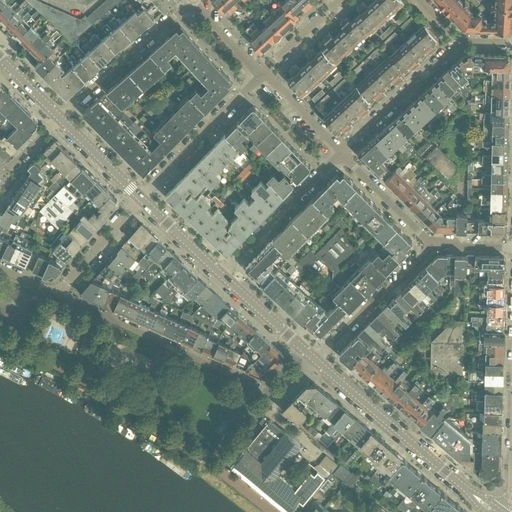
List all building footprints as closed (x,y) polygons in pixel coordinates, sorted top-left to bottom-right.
[(0,8),(0,17),(3,21),(20,4),(16,0),(12,5),(7,1),(0,8)] [(0,0),(0,8),(7,1),(8,0),(0,0)] [(3,21),(11,29),(23,17),(19,13),(29,2),(27,0),(24,0),(23,1),(20,4),(3,21)] [(41,13),(42,15),(46,4),(36,0),(34,7),(37,9),(41,13)] [(107,0),(105,0),(103,3),(109,10),(113,6),(107,0)] [(122,10),(128,16),(139,30),(139,29),(141,30),(143,27),(143,26),(146,23),(147,24),(154,18),(151,15),(161,6),(164,9),(174,0),(158,0),(150,7),(147,10),(144,6),(138,12),(130,3),(125,7),(122,10)] [(238,14),(224,0),(212,0),(223,11),(226,8),(235,16),(238,14)] [(224,0),(238,14),(241,10),(233,1),(234,0),(224,0)] [(281,12),(277,15),(288,27),(295,20),(276,0),(273,3),(281,12)] [(276,0),(295,20),(298,17),(294,12),(297,9),(288,0),(285,0),(284,1),(282,0),(276,0)] [(288,0),(297,9),(301,5),(306,10),(309,7),(301,0),(288,0)] [(377,0),(374,3),(386,16),(394,8),(386,0),(377,0)] [(386,0),(394,8),(403,0),(402,0),(386,0)] [(451,0),(443,8),(454,19),(467,8),(465,6),(469,3),(466,0),(463,0),(462,2),(459,0),(451,0)] [(363,1),(360,5),(377,24),(386,16),(374,3),(369,8),(363,1)] [(103,3),(98,6),(105,13),(109,10),(103,3)] [(47,19),(52,7),(46,4),(42,15),(47,19)] [(476,13),(475,15),(461,27),(464,30),(511,31),(511,28),(511,22),(495,21),(486,21),(486,17),(481,17),(481,15),(480,13),(485,8),(482,4),(474,11),(476,13)] [(362,14),(358,19),(357,19),(369,31),(377,24),(360,5),(356,8),(362,14)] [(98,6),(94,10),(101,17),(105,13),(98,6)] [(496,9),(495,21),(511,22),(511,7),(486,6),(487,9),(496,9)] [(47,19),(49,21),(52,24),(58,9),(52,7),(47,19)] [(454,19),(461,27),(475,15),(473,14),(467,8),(454,19)] [(11,29),(18,36),(41,13),(37,9),(31,16),(27,12),(23,17),(11,29)] [(58,9),(52,24),(56,29),(63,12),(58,9)] [(267,9),(263,13),(282,32),(288,27),(277,15),(274,18),(267,9)] [(94,10),(90,13),(97,20),(101,17),(94,10)] [(120,17),(117,20),(131,37),(131,36),(133,37),(135,34),(135,33),(139,30),(128,16),(122,10),(117,14),(120,17)] [(406,11),(401,16),(404,19),(409,14),(406,11)] [(60,33),(61,33),(69,14),(63,12),(56,29),(57,29),(60,33)] [(18,36),(26,44),(38,32),(34,28),(39,23),(40,25),(43,22),(47,19),(42,15),(41,13),(18,36)] [(90,13),(86,17),(92,24),(97,20),(90,13)] [(268,24),(264,28),(274,39),(275,39),(282,33),(282,32),(263,13),(259,16),(268,24)] [(61,33),(65,38),(75,17),(69,14),(61,33)] [(85,15),(80,19),(80,27),(84,31),(92,24),(86,17),(85,15)] [(404,19),(401,16),(395,21),(398,24),(404,19)] [(411,16),(406,21),(409,24),(414,19),(411,16)] [(75,17),(65,38),(70,43),(84,31),(80,27),(80,19),(75,17)] [(115,27),(112,30),(123,43),(124,43),(125,43),(128,41),(128,40),(131,37),(117,20),(114,17),(110,21),(115,27)] [(347,17),(343,20),(361,39),(369,31),(357,19),(358,19),(356,17),(351,21),(347,17)] [(344,28),(339,32),(352,47),(361,39),(343,20),(339,24),(344,28)] [(38,32),(26,44),(31,49),(34,52),(57,29),(56,29),(52,24),(49,21),(46,24),(48,27),(41,35),(38,32)] [(409,24),(406,21),(401,26),(404,29),(409,24)] [(253,22),(249,26),(267,46),(274,39),(264,28),(261,31),(253,22)] [(108,34),(104,37),(116,50),(117,50),(120,48),(120,46),(123,43),(112,30),(106,24),(104,25),(102,28),(108,34)] [(424,24),(416,32),(434,51),(437,48),(432,41),(437,37),(424,24)] [(267,46),(249,26),(246,28),(254,37),(250,40),(261,52),(267,46)] [(161,44),(171,54),(176,49),(173,45),(186,33),(180,27),(170,36),(169,36),(170,36),(161,44)] [(34,52),(41,59),(58,43),(54,39),(60,33),(57,29),(34,52)] [(330,33),(326,36),(344,55),(352,47),(339,32),(334,37),(330,33)] [(395,32),(389,37),(392,40),(397,35),(395,32)] [(416,32),(407,39),(419,53),(424,48),(430,54),(434,51),(416,32)] [(173,45),(176,49),(184,57),(197,45),(189,36),(188,36),(186,33),(173,45)] [(90,38),(96,44),(107,57),(111,54),(112,55),(115,52),(115,51),(116,50),(104,37),(101,40),(95,34),(92,36),(90,38)] [(322,48),(323,50),(335,63),(344,55),(326,36),(322,39),(327,44),(322,48)] [(70,43),(69,44),(81,58),(92,71),(95,68),(97,68),(99,66),(99,64),(88,51),(85,54),(79,48),(77,50),(73,45),(79,40),(78,40),(78,39),(76,37),(70,43)] [(392,40),(389,37),(384,42),(387,45),(392,40)] [(407,39),(399,47),(417,66),(420,63),(415,57),(419,53),(407,39)] [(35,65),(43,73),(60,57),(57,54),(60,50),(59,49),(64,44),(60,40),(58,43),(41,59),(35,65)] [(82,45),(88,51),(99,64),(103,61),(105,61),(107,59),(107,58),(107,57),(96,44),(93,47),(87,41),(84,43),(82,45)] [(150,53),(164,68),(171,62),(167,57),(171,54),(161,44),(150,53)] [(184,57),(193,67),(206,55),(197,45),(184,57)] [(399,47),(391,55),(403,68),(407,64),(413,70),(417,66),(399,47)] [(313,48),(309,52),(327,71),(335,63),(323,50),(319,54),(313,48)] [(311,61),(307,66),(319,78),(327,71),(309,52),(306,55),(311,61)] [(142,61),(140,62),(154,78),(154,77),(158,81),(168,73),(164,69),(164,68),(150,53),(150,54),(142,61)] [(67,58),(74,66),(84,78),(87,75),(89,75),(92,73),(92,71),(81,58),(78,61),(72,54),(67,58)] [(472,72),(472,67),(473,54),(466,54),(464,55),(464,54),(459,59),(465,66),(464,72),(472,72)] [(483,67),(484,67),(510,68),(510,58),(511,57),(508,54),(508,55),(473,54),(472,67),(477,67),(478,67),(478,62),(483,62),(483,67)] [(43,73),(59,88),(63,74),(60,71),(64,67),(66,60),(61,55),(60,57),(43,73)] [(193,67),(203,78),(216,65),(206,55),(193,67)] [(391,55),(382,63),(400,82),(404,78),(400,74),(405,70),(403,68),(391,55)] [(468,76),(464,72),(465,66),(459,59),(449,69),(464,85),(468,81),(468,79),(466,77),(468,76)] [(63,74),(59,88),(64,93),(64,94),(65,94),(66,95),(67,94),(68,94),(85,78),(84,78),(74,66),(72,68),(66,60),(64,67),(65,67),(68,69),(63,74)] [(138,64),(129,72),(146,91),(152,86),(148,82),(154,78),(140,62),(138,64)] [(382,63),(374,71),(388,86),(392,81),(396,85),(400,82),(382,63)] [(296,64),(292,67),(310,86),(319,78),(307,66),(302,70),(296,64)] [(203,78),(210,85),(213,82),(223,73),(216,65),(203,78)] [(310,86),(292,67),(289,71),(295,77),(290,81),(301,94),(310,86)] [(492,72),(492,76),(510,77),(510,76),(510,68),(484,67),(484,72),(492,72)] [(449,69),(442,75),(460,94),(462,96),(468,90),(464,85),(449,69)] [(374,71),(365,79),(383,98),(387,94),(383,90),(388,86),(374,71)] [(146,91),(129,72),(121,79),(118,81),(132,97),(138,92),(141,96),(146,91)] [(223,73),(213,82),(222,91),(232,82),(223,73),(224,73),(223,73)] [(442,75),(437,80),(449,93),(451,91),(457,97),(460,94),(442,75)] [(483,80),(483,85),(510,85),(510,77),(492,76),(492,80),(483,80)] [(344,78),(339,83),(342,87),(347,82),(344,78)] [(365,79),(357,86),(369,99),(369,100),(370,101),(375,97),(379,101),(383,98),(365,79)] [(437,80),(429,87),(448,108),(452,112),(456,108),(452,104),(451,102),(447,98),(450,95),(449,93),(437,80)] [(116,100),(121,106),(132,97),(118,81),(116,83),(107,91),(116,100)] [(166,81),(161,85),(167,91),(172,87),(166,81)] [(186,81),(180,86),(184,89),(189,84),(186,81)] [(210,85),(206,89),(215,98),(222,92),(222,91),(213,82),(210,85)] [(342,87),(339,83),(333,88),(336,92),(342,87)] [(167,91),(161,85),(161,84),(157,87),(164,94),(167,92),(167,91)] [(0,103),(10,93),(3,85),(0,88),(0,103)] [(486,90),(485,94),(510,95),(510,85),(483,85),(483,90),(486,90)] [(357,86),(348,94),(366,113),(370,110),(364,104),(369,100),(369,99),(357,86)] [(172,87),(167,91),(170,95),(171,96),(176,91),(172,87)] [(429,87),(422,94),(436,108),(440,105),(445,111),(448,108),(429,87)] [(197,89),(190,96),(200,105),(204,110),(215,98),(206,89),(201,94),(197,89)] [(164,94),(161,97),(164,100),(170,95),(167,91),(164,94)] [(0,103),(0,125),(5,131),(15,121),(20,126),(27,118),(29,119),(33,115),(10,93),(0,103)] [(83,112),(93,122),(107,108),(114,102),(105,93),(98,99),(83,112)] [(327,94),(322,99),(325,102),(330,97),(327,94)] [(348,94),(340,102),(352,115),(357,110),(362,117),(366,113),(348,94)] [(422,94),(415,100),(434,120),(438,117),(433,111),(436,108),(422,94)] [(483,94),(483,103),(509,103),(510,95),(485,94),(483,94)] [(178,104),(179,106),(194,120),(196,118),(204,110),(200,105),(190,96),(189,95),(182,103),(181,101),(178,104)] [(325,102),(322,99),(315,105),(316,107),(318,105),(320,107),(325,102)] [(429,130),(434,135),(441,128),(434,120),(415,100),(408,107),(422,121),(425,118),(428,121),(433,127),(429,130)] [(107,108),(93,122),(103,132),(124,112),(114,102),(107,108)] [(340,102),(332,109),(350,129),(353,125),(348,119),(352,115),(340,102)] [(463,109),(471,112),(471,106),(468,102),(463,109)] [(491,112),(492,112),(509,113),(509,103),(483,103),(483,108),(491,108),(491,112)] [(153,106),(148,111),(152,115),(157,110),(153,106)] [(179,106),(169,116),(184,130),(192,122),(194,120),(179,106)] [(252,107),(247,112),(257,121),(263,116),(255,107),(252,107)] [(408,107),(401,113),(422,135),(426,132),(418,124),(422,121),(408,107)] [(350,129),(332,109),(323,117),(335,131),(340,126),(346,132),(350,129)] [(124,112),(103,132),(113,142),(134,122),(124,112)] [(247,112),(236,123),(242,128),(245,125),(249,129),(248,129),(249,129),(257,121),(247,112)] [(477,119),(476,122),(483,122),(509,123),(509,119),(509,113),(492,112),(491,112),(484,112),(484,117),(483,117),(483,119),(477,119)] [(401,113),(394,120),(408,134),(411,131),(419,140),(423,136),(422,135),(401,113)] [(431,138),(427,141),(425,143),(414,153),(421,161),(426,156),(450,181),(451,179),(450,177),(457,170),(457,166),(438,147),(465,122),(457,114),(441,128),(434,135),(431,138)] [(0,140),(11,151),(37,124),(37,120),(33,115),(29,119),(27,118),(20,126),(15,121),(5,131),(8,133),(7,135),(0,127),(0,140)] [(169,116),(160,126),(175,140),(176,138),(184,130),(169,116)] [(254,138),(256,141),(272,126),(263,116),(257,121),(249,129),(254,135),(254,138)] [(394,120),(387,126),(411,152),(414,148),(404,137),(408,134),(394,120)] [(134,122),(113,142),(123,153),(144,131),(145,131),(140,126),(135,121),(134,122)] [(482,132),(492,132),(508,132),(509,125),(509,123),(483,122),(483,127),(482,127),(482,132)] [(236,123),(225,135),(240,150),(245,145),(246,143),(248,141),(244,138),(242,140),(240,137),(245,132),(242,128),(236,123)] [(152,149),(151,149),(159,157),(165,151),(164,150),(172,142),(173,142),(175,140),(160,126),(154,131),(161,139),(152,149)] [(261,146),(266,151),(282,136),(272,126),(256,141),(250,148),(254,152),(261,146)] [(412,153),(411,152),(387,126),(380,132),(394,147),(397,144),(408,156),(412,153)] [(144,131),(123,153),(133,162),(147,148),(149,146),(153,140),(144,131)] [(380,132),(373,139),(392,159),(396,156),(391,150),(394,147),(380,132)] [(480,136),(480,141),(509,141),(509,139),(508,139),(508,132),(492,132),(492,136),(485,136),(480,136)] [(225,135),(213,146),(229,162),(234,157),(238,160),(244,154),(240,150),(225,135)] [(266,151),(276,161),(292,146),(282,136),(266,151)] [(373,139),(366,146),(380,160),(383,157),(389,163),(392,159),(373,139)] [(0,152),(4,157),(11,151),(0,140),(0,152)] [(39,164),(42,167),(54,155),(53,154),(56,152),(57,153),(60,150),(59,150),(62,147),(59,145),(60,143),(57,140),(56,141),(55,140),(44,151),(48,155),(39,164)] [(491,146),(491,151),(508,151),(508,144),(509,141),(480,141),(477,141),(477,146),(491,146)] [(147,148),(133,162),(142,171),(143,173),(145,171),(159,157),(151,149),(152,149),(149,146),(147,148)] [(213,146),(206,154),(219,166),(223,162),(226,165),(229,162),(213,146)] [(287,170),(287,169),(301,156),(292,146),(276,161),(279,164),(282,164),(287,170)] [(358,155),(384,180),(392,173),(389,170),(380,160),(366,146),(358,152),(359,152),(359,154),(358,155)] [(54,161),(58,164),(68,154),(68,153),(68,151),(66,149),(64,149),(62,147),(59,150),(60,150),(57,153),(56,152),(53,154),(54,155),(42,167),(45,170),(54,161)] [(478,160),(482,160),(508,161),(508,158),(508,151),(491,151),(491,155),(478,155),(478,160)] [(54,182),(55,181),(67,169),(66,168),(69,165),(70,166),(73,163),(75,160),(73,158),(73,156),(71,154),(69,154),(68,154),(58,164),(62,168),(58,172),(57,171),(50,178),(54,182)] [(206,154),(198,163),(215,180),(220,175),(215,170),(219,166),(206,154)] [(287,170),(284,174),(294,184),(310,168),(310,165),(301,156),(287,169),(287,170)] [(67,182),(82,167),(81,167),(82,165),(80,163),(78,163),(75,160),(73,163),(70,166),(69,165),(66,168),(67,169),(55,181),(58,183),(63,178),(67,182)] [(484,170),(491,170),(508,170),(508,164),(508,161),(482,160),(482,165),(484,165),(484,170)] [(45,173),(41,168),(34,161),(28,167),(32,171),(29,174),(41,183),(46,179),(43,176),(45,173)] [(384,180),(390,187),(411,167),(412,165),(409,162),(403,169),(399,166),(399,167),(399,166),(392,173),(384,180)] [(198,163),(190,171),(203,183),(206,180),(211,184),(215,180),(198,163)] [(396,164),(389,170),(392,173),(399,166),(396,164)] [(67,217),(70,214),(73,211),(67,206),(73,200),(75,198),(77,196),(95,178),(84,168),(83,169),(82,167),(67,182),(62,187),(56,193),(50,199),(47,202),(44,206),(40,210),(58,228),(60,225),(67,217)] [(233,180),(236,183),(239,180),(241,183),(252,172),(247,167),(243,170),(241,168),(238,171),(240,173),(233,180)] [(390,187),(397,193),(408,182),(412,179),(408,175),(414,170),(411,167),(390,187)] [(481,179),(508,180),(508,177),(507,177),(508,170),(491,170),(491,174),(484,174),(484,176),(481,176),(481,179)] [(190,171),(181,179),(194,191),(196,193),(204,184),(203,183),(190,171)] [(267,179),(270,181),(283,195),(294,184),(284,174),(279,178),(273,172),(267,179)] [(337,174),(323,188),(327,192),(325,193),(328,196),(327,197),(332,201),(336,205),(340,201),(336,197),(332,193),(336,189),(335,188),(346,176),(343,173),(340,177),(337,174)] [(24,182),(42,193),(44,190),(39,186),(41,183),(29,174),(29,175),(26,177),(26,180),(24,182)] [(337,193),(354,210),(358,206),(359,207),(368,198),(346,176),(335,188),(336,189),(338,191),(337,193)] [(408,182),(397,193),(403,199),(424,179),(421,176),(418,179),(414,176),(412,179),(408,182)] [(77,196),(75,198),(78,195),(81,199),(80,200),(84,204),(103,186),(95,178),(77,196)] [(424,179),(403,199),(409,205),(420,194),(426,189),(423,185),(427,181),(425,178),(424,179)] [(180,207),(192,194),(194,191),(181,179),(166,195),(180,207)] [(491,184),(490,189),(507,189),(507,183),(508,183),(508,180),(481,179),(481,184),(491,184)] [(52,189),(52,190),(56,193),(62,187),(55,181),(54,182),(48,187),(52,189)] [(261,181),(256,185),(275,203),(283,195),(270,181),(266,186),(261,181)] [(37,200),(42,193),(24,182),(23,184),(20,185),(20,188),(19,189),(37,200)] [(220,193),(225,199),(235,189),(230,183),(220,193)] [(257,195),(253,199),(266,212),(275,203),(256,185),(252,190),(257,195)] [(89,214),(110,193),(103,186),(84,204),(83,205),(80,208),(84,212),(86,211),(89,214)] [(323,188),(313,199),(326,212),(333,206),(330,203),(332,201),(327,197),(328,196),(325,193),(327,192),(323,188)] [(409,205),(415,211),(437,190),(434,188),(429,192),(426,189),(420,194),(409,205)] [(490,203),(490,208),(507,209),(507,202),(507,199),(479,198),(471,198),(472,188),(467,188),(467,202),(481,203),(490,203)] [(15,195),(15,196),(27,204),(32,207),(35,204),(37,200),(19,189),(18,191),(16,192),(15,195)] [(479,193),(479,198),(507,199),(507,196),(507,189),(490,189),(490,194),(479,193)] [(49,193),(47,197),(50,199),(56,193),(52,190),(49,193)] [(415,211),(421,218),(433,206),(430,204),(440,193),(437,190),(415,211)] [(67,206),(73,211),(83,220),(93,228),(94,229),(100,223),(101,224),(104,220),(103,219),(116,204),(118,204),(118,199),(116,199),(110,193),(89,214),(86,211),(84,212),(80,208),(77,205),(76,204),(73,200),(67,206)] [(180,207),(187,215),(206,197),(201,193),(196,198),(192,194),(180,207)] [(466,231),(467,215),(467,213),(457,213),(457,206),(453,206),(453,199),(457,199),(457,197),(453,193),(450,196),(452,198),(447,203),(448,204),(448,209),(447,231),(466,231)] [(212,198),(221,206),(224,203),(215,195),(212,198)] [(12,201),(10,203),(28,214),(29,215),(33,209),(32,208),(32,207),(27,204),(15,196),(12,198),(12,201)] [(187,215),(197,224),(210,211),(209,210),(212,207),(208,203),(210,201),(206,197),(187,215)] [(244,198),(240,202),(258,220),(266,212),(253,199),(249,203),(244,198)] [(354,210),(365,220),(369,217),(378,208),(368,198),(359,207),(358,206),(354,210)] [(313,199),(304,207),(319,221),(327,213),(326,212),(313,199)] [(240,212),(237,215),(250,228),(258,220),(240,202),(235,207),(240,212)] [(30,216),(29,215),(10,203),(9,205),(6,207),(6,209),(5,210),(18,218),(20,215),(27,220),(30,216)] [(421,218),(428,224),(445,207),(445,206),(443,204),(436,210),(433,206),(421,218)] [(434,231),(447,231),(448,209),(445,206),(445,207),(428,224),(434,231)] [(223,212),(228,217),(233,212),(228,207),(223,212)] [(304,207),(293,219),(307,233),(319,221),(304,207)] [(197,224),(205,231),(222,213),(218,208),(213,213),(210,211),(197,224)] [(365,220),(375,230),(379,226),(379,227),(388,218),(378,208),(369,217),(365,220)] [(484,215),(484,219),(507,220),(507,209),(490,208),(484,208),(484,215)] [(26,224),(18,218),(5,210),(3,213),(0,211),(0,221),(9,226),(11,222),(24,228),(26,224)] [(79,221),(76,224),(87,234),(88,234),(90,234),(92,232),(91,230),(93,228),(83,220),(73,211),(70,214),(72,216),(79,221)] [(207,234),(214,240),(227,227),(226,226),(222,223),(224,221),(226,223),(230,219),(228,217),(227,218),(222,213),(205,231),(207,233),(207,234)] [(233,222),(229,226),(241,237),(250,228),(237,215),(231,221),(233,222)] [(467,215),(466,231),(504,232),(504,233),(506,230),(506,221),(507,221),(507,220),(484,219),(478,219),(478,215),(467,215)] [(67,217),(60,225),(63,227),(70,219),(69,219),(67,217)] [(335,221),(340,226),(344,221),(339,217),(335,221)] [(378,247),(385,240),(389,236),(389,237),(398,228),(388,218),(379,227),(379,226),(375,230),(380,235),(372,243),(373,243),(377,247),(378,247)] [(34,219),(29,226),(36,230),(36,231),(37,221),(34,219)] [(293,219),(284,228),(299,242),(307,233),(293,219)] [(0,224),(3,226),(1,230),(6,232),(9,226),(0,221),(0,224)] [(75,223),(68,232),(80,243),(83,239),(85,239),(87,237),(87,235),(87,234),(76,224),(75,223)] [(131,255),(150,232),(142,224),(130,237),(137,244),(135,245),(132,248),(125,242),(121,247),(131,255)] [(227,227),(214,240),(215,241),(215,242),(216,242),(218,244),(217,244),(218,244),(226,252),(227,252),(235,243),(236,243),(235,243),(237,241),(241,237),(229,226),(228,227),(227,225),(226,226),(227,227)] [(284,228),(272,240),(288,253),(295,246),(296,248),(299,245),(297,243),(299,242),(284,228)] [(330,293),(340,301),(349,309),(356,302),(342,289),(343,288),(341,287),(332,277),(336,273),(341,268),(337,264),(357,244),(350,236),(346,233),(341,228),(316,253),(312,249),(311,249),(298,263),(300,265),(304,269),(310,274),(315,278),(330,293)] [(389,249),(388,250),(392,254),(396,249),(397,250),(408,239),(398,228),(389,237),(389,236),(385,240),(392,248),(390,250),(389,249)] [(80,243),(68,232),(64,229),(57,237),(61,240),(73,251),(74,250),(76,250),(78,248),(77,246),(80,243)] [(16,262),(17,262),(27,240),(23,238),(25,233),(21,231),(19,236),(9,259),(11,260),(12,261),(15,263),(16,262)] [(35,244),(39,246),(44,236),(36,232),(35,244)] [(147,252),(158,240),(150,232),(131,255),(134,257),(143,247),(147,252)] [(8,242),(1,255),(2,256),(1,257),(7,259),(7,258),(9,259),(19,236),(15,235),(13,240),(9,238),(8,240),(8,242)] [(0,255),(1,255),(8,242),(8,240),(0,236),(0,255)] [(73,251),(61,240),(57,237),(50,245),(66,259),(69,255),(71,256),(73,253),(73,251)] [(359,245),(364,240),(361,237),(356,242),(359,245)] [(28,268),(32,269),(37,258),(39,255),(31,252),(33,242),(27,239),(27,240),(17,262),(19,263),(18,264),(24,267),(24,266),(28,267),(28,268)] [(386,256),(388,258),(389,257),(392,261),(394,259),(396,262),(410,248),(408,245),(411,242),(408,239),(397,250),(396,249),(392,254),(388,250),(384,254),(386,256)] [(143,256),(138,262),(142,266),(146,269),(166,247),(158,240),(147,252),(151,255),(147,259),(143,256)] [(246,269),(254,277),(270,260),(279,251),(286,258),(289,255),(288,253),(272,240),(246,267),(246,269)] [(359,246),(365,251),(368,248),(362,243),(359,246)] [(368,248),(365,251),(369,255),(375,249),(377,247),(373,243),(368,248)] [(295,260),(298,263),(311,249),(307,245),(303,249),(304,250),(295,260)] [(134,257),(131,255),(121,247),(118,250),(119,252),(116,256),(128,266),(135,258),(134,257)] [(159,271),(174,254),(166,247),(146,269),(142,273),(150,280),(159,271)] [(369,255),(370,257),(386,272),(396,262),(394,259),(392,261),(389,257),(388,258),(386,256),(385,257),(378,251),(378,252),(375,249),(369,255)] [(38,272),(42,274),(49,259),(39,254),(39,255),(37,258),(32,269),(33,269),(34,271),(36,273),(38,272)] [(167,278),(182,262),(174,254),(159,271),(164,275),(167,278)] [(55,261),(49,259),(42,274),(43,274),(43,276),(46,277),(48,276),(52,278),(66,262),(58,255),(55,261)] [(426,266),(438,278),(442,273),(446,273),(446,272),(446,255),(438,255),(426,266)] [(446,255),(446,272),(450,272),(450,290),(452,292),(453,294),(454,255),(446,255)] [(465,284),(465,275),(465,266),(465,255),(454,255),(453,294),(453,297),(455,295),(464,295),(464,293),(465,284)] [(465,255),(465,266),(474,266),(474,255),(465,255)] [(474,266),(505,267),(506,258),(504,256),(503,256),(474,255),(474,266)] [(121,275),(128,266),(116,256),(113,259),(111,259),(109,261),(109,263),(109,264),(121,275)] [(363,268),(362,269),(376,282),(386,272),(370,257),(361,266),(363,268)] [(254,277),(263,285),(275,272),(271,268),(275,264),(270,260),(254,277)] [(163,298),(189,269),(182,262),(167,278),(173,283),(169,288),(163,282),(155,290),(163,298)] [(105,265),(99,272),(105,275),(106,274),(112,277),(115,278),(116,278),(115,279),(118,281),(122,276),(121,275),(109,264),(107,265),(105,265)] [(292,274),(297,268),(292,264),(287,270),(292,274)] [(142,266),(135,274),(138,277),(142,273),(146,269),(142,266)] [(419,273),(432,285),(439,292),(442,289),(435,282),(438,278),(426,266),(419,273)] [(487,271),(487,276),(505,276),(505,267),(474,266),(465,266),(465,275),(469,275),(470,275),(470,270),(487,271)] [(341,268),(336,273),(339,276),(344,271),(341,268)] [(163,298),(161,301),(170,305),(172,303),(169,300),(176,293),(175,292),(177,290),(181,294),(182,293),(197,276),(189,269),(163,298)] [(263,285),(273,294),(287,279),(277,269),(275,272),(263,285)] [(362,269),(352,279),(365,293),(376,282),(362,269)] [(95,277),(102,281),(105,275),(99,272),(95,277)] [(413,279),(433,298),(436,295),(429,288),(432,285),(419,273),(413,279)] [(315,278),(310,274),(307,278),(311,282),(315,278)] [(193,298),(205,284),(197,276),(182,293),(190,301),(193,298)] [(273,294),(283,303),(297,288),(291,282),(294,279),(290,276),(287,279),(273,294)] [(479,280),(479,284),(505,285),(505,276),(487,276),(487,281),(479,280)] [(124,284),(118,281),(115,279),(113,283),(123,288),(124,284)] [(352,279),(343,288),(342,289),(356,302),(365,293),(352,279)] [(413,279),(407,285),(420,297),(424,302),(427,305),(433,298),(413,279)] [(81,293),(94,299),(101,285),(92,281),(81,293)] [(135,281),(132,284),(136,288),(137,287),(140,290),(146,284),(142,281),(139,285),(135,281)] [(202,303),(213,291),(205,284),(193,298),(195,296),(202,303)] [(479,284),(471,284),(471,289),(479,289),(479,288),(487,288),(487,294),(505,294),(505,285),(479,284)] [(94,299),(104,304),(110,289),(101,285),(94,299)] [(401,291),(421,310),(427,305),(424,302),(420,297),(407,285),(401,291)] [(283,303),(293,312),(307,297),(297,288),(283,303)] [(104,304),(113,309),(120,294),(110,289),(104,304)] [(327,297),(330,293),(325,289),(322,292),(327,297)] [(201,320),(221,298),(213,291),(202,303),(200,306),(194,312),(191,315),(193,316),(197,318),(199,319),(200,319),(201,320)] [(395,297),(407,309),(411,306),(418,314),(421,310),(401,291),(395,297)] [(452,292),(445,298),(448,301),(453,297),(453,294),(452,292)] [(113,309),(123,313),(130,298),(120,294),(113,309)] [(479,298),(479,303),(504,303),(505,294),(487,294),(486,299),(479,298)] [(123,313),(133,318),(140,303),(141,299),(135,296),(134,300),(130,298),(123,313)] [(293,312),(303,322),(317,306),(307,297),(293,312)] [(389,303),(409,323),(412,320),(404,312),(407,309),(395,297),(389,303)] [(152,327),(159,312),(153,309),(158,299),(154,298),(152,303),(150,307),(143,322),(152,327)] [(218,317),(229,305),(221,298),(201,320),(203,320),(211,325),(216,320),(218,317)] [(439,304),(442,308),(443,307),(448,301),(445,298),(439,304)] [(329,313),(312,330),(319,336),(322,336),(349,309),(340,301),(329,313)] [(453,320),(437,335),(431,341),(430,373),(462,374),(463,370),(463,342),(463,339),(464,319),(464,312),(464,302),(464,301),(459,301),(458,316),(456,316),(456,320),(453,320)] [(133,318),(143,322),(150,307),(140,303),(133,318)] [(382,309),(395,322),(398,318),(405,326),(409,323),(389,303),(382,309)] [(486,307),(486,312),(504,312),(504,303),(479,303),(479,307),(486,307)] [(303,322),(312,330),(329,313),(319,304),(317,306),(303,322)] [(216,320),(211,325),(212,326),(216,328),(217,327),(223,320),(229,324),(238,314),(229,305),(218,317),(216,320)] [(443,307),(442,308),(438,312),(436,314),(434,316),(438,320),(447,311),(443,307)] [(162,331),(169,316),(165,315),(167,311),(161,308),(159,312),(152,327),(162,331)] [(382,309),(377,315),(400,338),(402,335),(399,332),(392,325),(395,322),(382,309)] [(432,310),(426,316),(430,320),(434,316),(436,314),(432,310)] [(193,316),(191,315),(186,313),(183,311),(180,316),(191,321),(193,316)] [(471,316),(471,321),(504,321),(504,312),(486,312),(486,317),(471,316)] [(247,322),(238,314),(229,324),(225,328),(232,334),(234,336),(237,332),(247,322)] [(370,322),(382,334),(386,331),(393,338),(394,337),(398,341),(400,339),(377,315),(370,322)] [(172,336),(179,321),(169,316),(162,331),(172,336)] [(426,316),(420,322),(424,326),(430,320),(426,316)] [(182,340),(189,325),(179,321),(172,336),(182,340)] [(471,321),(471,327),(479,327),(478,330),(480,331),(504,331),(504,321),(471,321)] [(246,340),(247,341),(247,340),(256,330),(247,322),(237,332),(246,340)] [(388,352),(390,350),(391,349),(380,337),(382,334),(370,322),(364,328),(383,347),(388,352)] [(420,322),(414,328),(418,332),(424,326),(420,322)] [(192,345),(198,330),(189,325),(182,340),(192,345)] [(364,328),(358,334),(370,346),(373,349),(375,351),(378,347),(380,350),(383,347),(364,328)] [(414,328),(408,335),(411,338),(412,338),(418,332),(414,328)] [(201,349),(208,336),(208,335),(198,330),(192,345),(201,349)] [(247,341),(247,343),(270,368),(278,360),(280,360),(281,358),(282,356),(283,355),(256,330),(247,340),(247,341)] [(463,339),(463,342),(479,342),(503,342),(504,331),(480,331),(480,340),(463,339)] [(340,355),(351,365),(362,351),(364,352),(367,349),(370,346),(358,334),(340,352),(340,355)] [(411,338),(408,335),(407,334),(401,340),(405,344),(411,338)] [(212,354),(218,341),(208,336),(201,349),(212,354)] [(236,341),(233,339),(231,343),(224,360),(234,365),(241,351),(234,348),(235,345),(237,342),(236,341)] [(212,354),(224,360),(231,343),(226,341),(225,344),(218,341),(212,354)] [(479,342),(478,352),(486,352),(503,353),(503,342),(479,342)] [(252,355),(249,357),(264,373),(270,368),(247,343),(245,346),(245,347),(252,355)] [(367,378),(373,383),(394,360),(399,353),(397,351),(395,354),(390,350),(388,352),(386,355),(383,358),(367,378)] [(264,373),(249,357),(243,351),(236,365),(261,377),(264,373)] [(351,365),(359,371),(370,357),(364,352),(362,351),(351,365)] [(359,371),(367,378),(383,358),(375,351),(370,357),(359,371)] [(471,358),(471,361),(503,362),(503,353),(486,352),(485,357),(478,357),(478,358),(471,358)] [(400,354),(399,353),(394,360),(395,359),(396,360),(399,363),(404,356),(401,353),(400,354)] [(1,363),(2,365),(20,375),(23,374),(24,371),(24,369),(5,359),(2,360),(1,363)] [(386,394),(387,395),(403,376),(407,371),(394,360),(373,383),(376,385),(386,394)] [(485,366),(485,371),(503,371),(503,362),(471,361),(471,365),(478,365),(478,366),(485,366)] [(21,379),(20,377),(1,367),(0,367),(0,374),(17,383),(19,382),(21,379)] [(468,380),(473,381),(503,381),(503,371),(485,371),(469,370),(468,380)] [(401,407),(407,412),(419,399),(425,391),(422,388),(430,378),(427,375),(423,380),(418,385),(401,407)] [(387,395),(394,401),(409,382),(403,376),(387,395)] [(485,385),(485,390),(502,391),(503,381),(473,381),(473,385),(485,385)] [(409,382),(394,401),(401,407),(418,385),(415,383),(415,382),(413,385),(409,382)] [(70,396),(70,393),(51,383),(48,384),(47,387),(48,389),(66,399),(69,399),(70,396)] [(306,401),(308,399),(318,386),(316,384),(307,385),(293,399),(306,410),(309,407),(307,406),(309,404),(306,401)] [(428,394),(422,402),(419,399),(407,412),(414,418),(432,397),(440,387),(437,384),(428,394)] [(311,402),(316,406),(327,394),(318,386),(308,399),(306,401),(309,404),(311,402)] [(471,395),(471,399),(477,399),(502,400),(502,391),(485,390),(479,390),(479,395),(471,395)] [(443,405),(447,408),(462,406),(462,404),(462,403),(462,400),(462,399),(462,394),(451,393),(443,405)] [(316,406),(325,414),(336,401),(327,394),(316,406)] [(414,418),(431,433),(445,417),(445,416),(444,418),(441,415),(447,408),(443,405),(438,410),(435,407),(432,410),(429,407),(435,400),(432,397),(414,418)] [(305,412),(306,410),(293,399),(283,409),(297,422),(299,419),(301,420),(306,414),(305,412)] [(477,399),(477,404),(484,404),(484,409),(502,410),(502,400),(477,399)] [(325,414),(334,421),(344,409),(336,401),(325,414)] [(462,413),(461,418),(466,418),(479,418),(502,419),(502,410),(484,409),(462,408),(462,413)] [(332,423),(326,430),(335,438),(353,416),(344,409),(334,421),(332,423)] [(97,416),(97,419),(115,430),(118,429),(119,426),(119,424),(101,413),(98,413),(97,416)] [(347,432),(352,436),(362,424),(353,416),(335,438),(333,441),(337,444),(347,432)] [(431,433),(432,433),(435,436),(447,447),(459,456),(460,458),(460,457),(461,457),(461,449),(474,450),(479,450),(479,441),(479,432),(479,425),(479,418),(466,418),(465,435),(444,418),(431,433)] [(295,459),(290,455),(300,443),(289,434),(285,431),(285,430),(284,431),(270,420),(269,419),(251,442),(234,463),(248,474),(248,475),(254,479),(266,489),(269,491),(289,509),(298,498),(301,501),(303,502),(322,480),(326,475),(314,465),(310,462),(299,475),(304,479),(296,489),(295,488),(281,477),(279,475),(279,474),(276,472),(281,466),(282,465),(286,469),(295,459)] [(314,428),(307,423),(304,427),(310,432),(314,428)] [(352,436),(360,444),(371,431),(362,424),(352,436)] [(120,430),(120,433),(138,444),(141,444),(142,441),(142,439),(124,427),(121,427),(120,430)] [(314,428),(310,432),(319,439),(323,434),(314,428)] [(367,454),(369,452),(380,439),(371,431),(360,444),(358,447),(356,448),(360,451),(365,456),(367,454)] [(479,432),(479,441),(501,442),(501,433),(479,432)] [(372,459),(380,465),(386,458),(382,455),(389,446),(380,439),(369,452),(374,457),(372,459)] [(479,441),(479,450),(501,450),(501,442),(479,441)] [(380,465),(389,474),(403,458),(389,446),(382,455),(386,458),(380,465)] [(351,453),(355,457),(360,451),(356,448),(351,453)] [(461,457),(474,469),(474,450),(461,449),(461,457)] [(474,450),(474,469),(485,478),(498,472),(500,468),(501,450),(479,450),(474,450)] [(348,464),(352,460),(355,457),(351,454),(345,462),(348,464)] [(319,464),(330,473),(337,465),(326,455),(319,464)] [(389,474),(388,475),(398,483),(399,483),(402,486),(408,491),(422,475),(413,467),(403,458),(389,474)] [(350,472),(341,463),(333,472),(343,481),(350,472)] [(319,488),(324,492),(336,477),(331,473),(319,488)] [(357,477),(353,473),(344,483),(345,485),(347,483),(350,486),(357,477)] [(369,480),(373,484),(374,483),(378,487),(382,482),(378,478),(379,478),(374,474),(369,480)] [(422,475),(408,491),(414,496),(418,500),(422,503),(423,501),(430,506),(442,491),(422,475)] [(342,487),(335,495),(339,499),(347,491),(342,487)] [(428,508),(432,511),(443,511),(453,501),(442,491),(430,506),(428,508)] [(403,500),(397,506),(404,511),(408,511),(412,507),(418,500),(414,496),(410,501),(407,504),(403,500)] [(320,511),(324,508),(316,500),(306,511),(320,511)] [(460,511),(463,509),(453,501),(443,511),(460,511)]
